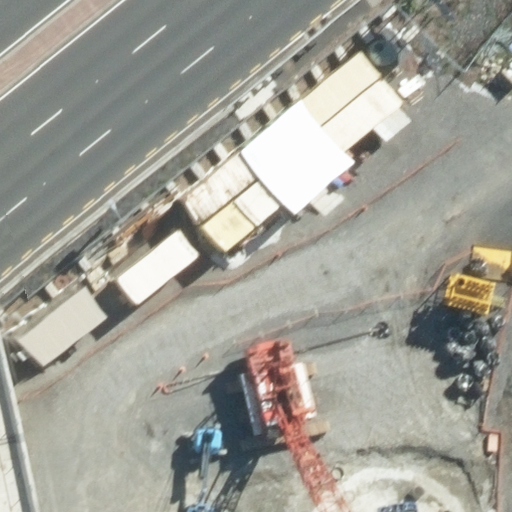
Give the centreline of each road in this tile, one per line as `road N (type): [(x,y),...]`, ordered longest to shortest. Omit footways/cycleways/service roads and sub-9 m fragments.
road 1 (track): [(330,511),(511,248)]
road 2 (primary): [(214,0),(0,178)]
